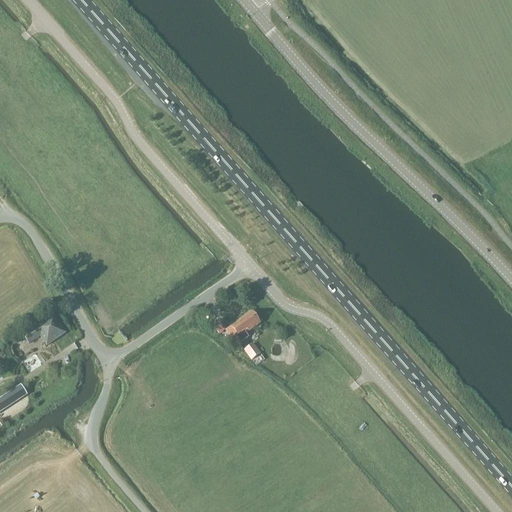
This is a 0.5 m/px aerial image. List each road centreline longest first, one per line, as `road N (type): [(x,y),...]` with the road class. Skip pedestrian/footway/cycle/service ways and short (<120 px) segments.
road 1 (primary): [(511,487),(80,0)]
road 2 (secondary): [(511,281),(253,12)]
road 3 (unclassified): [(497,511),(332,327),(278,300),(248,265)]
road 4 (unclassified): [(248,265),(25,0)]
road 5 (unclassified): [(0,217),(28,227),(90,338),(109,355)]
road 6 (unclassified): [(145,511),(90,443),(109,355)]
road 7 (unclassified): [(109,355),(248,265)]
